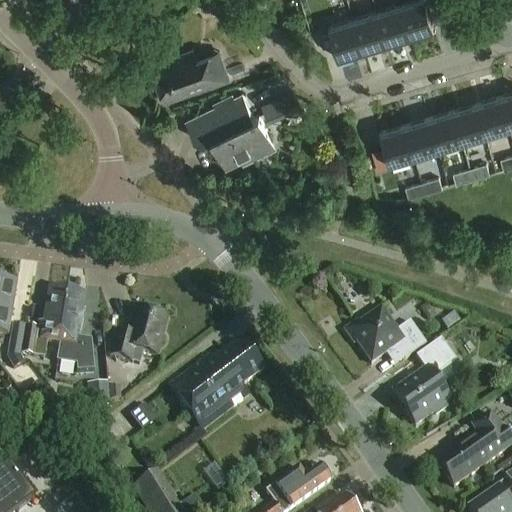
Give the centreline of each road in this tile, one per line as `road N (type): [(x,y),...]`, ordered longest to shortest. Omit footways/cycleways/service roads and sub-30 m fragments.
road 1 (tertiary): [(413,511),(208,241),(139,214),(112,215)]
road 2 (residential): [(509,44),(336,98),(310,89),(238,0)]
road 3 (tertiary): [(112,215),(111,164),(99,124),(30,46)]
